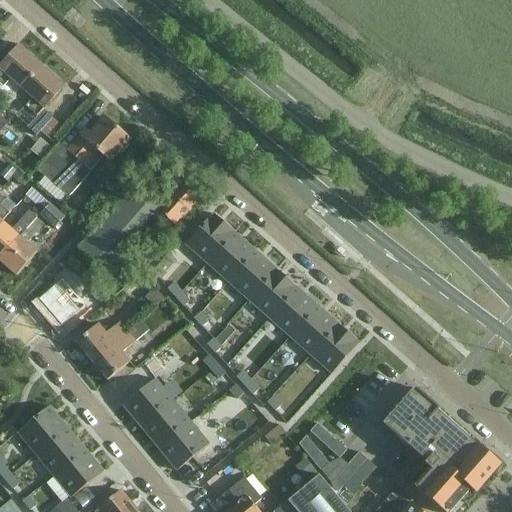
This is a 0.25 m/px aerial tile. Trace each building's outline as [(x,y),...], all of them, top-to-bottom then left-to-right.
[(22,88),(41,67),(18,47),(0,67),(0,83),(3,87),(11,78),(22,88)] [(41,67),(22,88),(34,98),(28,104),(26,107),(37,117),(27,128),(36,136),(52,118),(43,110),(64,87),(41,67)] [(110,162),(129,140),(104,119),(89,136),(84,132),(67,152),(58,144),(36,170),(68,198),(104,156),(110,162)] [(56,124),(51,130),(57,135),(62,129),(56,124)] [(41,140),(36,146),(45,153),(50,147),(41,140)] [(9,167),(1,176),(8,182),(13,177),(16,173),(9,167)] [(16,173),(13,177),(23,186),(29,179),(19,170),(16,173)] [(39,174),(31,182),(53,202),(60,194),(39,174)] [(175,227),(198,201),(180,185),(158,209),(134,188),(79,249),(111,278),(159,224),(165,218),(175,227)] [(0,195),(0,226),(3,223),(2,223),(10,214),(0,206),(5,201),(0,195)] [(39,216),(49,205),(50,205),(41,198),(31,210),(39,217),(39,216)] [(65,220),(49,205),(39,216),(56,230),(65,220)] [(0,226),(0,260),(19,238),(26,230),(36,219),(28,213),(12,231),(3,223),(0,226)] [(213,214),(186,245),(207,264),(235,233),(226,225),(213,214)] [(37,218),(36,219),(26,230),(34,237),(45,224),(37,218)] [(19,238),(0,260),(0,262),(17,277),(37,254),(27,245),(34,237),(26,230),(19,238)] [(235,233),(207,264),(228,283),(255,251),(245,242),(235,233)] [(255,251),(228,283),(248,301),(276,270),(275,269),(256,253),(255,251)] [(276,270),(248,301),(269,319),(297,288),(294,286),(276,270)] [(63,279),(39,300),(50,313),(84,285),(78,279),(69,287),(63,279)] [(84,285),(50,313),(62,327),(87,307),(80,299),(89,291),(84,285)] [(173,285),(167,290),(175,299),(181,294),(173,285)] [(297,288),(269,319),(290,337),(317,306),(306,297),(297,288)] [(156,289),(145,298),(154,308),(165,299),(156,289)] [(181,294),(175,299),(183,308),(189,303),(181,294)] [(317,306),(290,337),(310,356),(338,325),(325,313),(317,306)] [(130,328),(139,340),(150,331),(141,319),(130,328)] [(76,344),(92,362),(127,332),(119,323),(105,334),(97,325),(76,344)] [(338,325),(310,356),(332,375),(359,344),(356,341),(344,330),(338,325)] [(210,326),(204,332),(212,341),(218,335),(210,326)] [(127,332),(92,362),(108,381),(129,363),(121,353),(135,342),(127,332)] [(218,335),(212,341),(220,350),(226,344),(218,335)] [(210,356),(203,361),(212,370),(218,365),(210,356)] [(218,365),(212,370),(220,379),(226,374),(218,365)] [(247,368),(241,373),(249,382),(255,377),(247,368)] [(255,377),(249,382),(257,391),(263,386),(255,377)] [(156,380),(124,406),(131,415),(142,428),(174,402),(169,396),(163,389),(156,380)] [(236,386),(230,391),(238,400),(244,395),(236,386)] [(415,389),(384,425),(427,463),(425,465),(431,470),(416,487),(443,511),(450,511),(470,490),(476,495),(501,466),(473,441),(472,442),(441,414),(442,413),(415,389)] [(273,397),(267,403),(275,412),(281,406),(273,397)] [(174,402),(142,428),(148,435),(157,447),(159,449),(191,423),(174,402)] [(50,407),(18,433),(36,455),(68,429),(61,421),(50,407)] [(0,439),(7,443),(16,427),(0,418),(0,439)] [(191,423),(159,449),(174,467),(177,472),(210,445),(191,423)] [(317,424),(310,432),(339,460),(346,452),(339,445),(317,424)] [(279,426),(265,437),(271,445),(286,434),(279,426)] [(68,429),(36,455),(54,477),(86,450),(72,433),(68,429)] [(306,436),(299,444),(321,471),(329,464),(306,436)] [(86,450),(54,477),(72,499),(104,472),(88,452),(86,450)] [(245,453),(236,461),(241,467),(251,459),(245,453)] [(358,453),(331,485),(338,494),(367,461),(358,453)] [(307,458),(297,466),(309,479),(318,471),(307,458)] [(4,466),(0,469),(0,474),(5,481),(12,476),(4,466)] [(12,476),(5,481),(13,490),(19,485),(12,476)] [(349,511),(319,476),(284,505),(289,511),(349,511)] [(245,479),(211,506),(214,511),(258,511),(250,501),(258,495),(245,479)] [(347,488),(339,496),(350,509),(357,501),(347,488)] [(421,511),(396,490),(385,503),(394,511),(421,511)] [(130,511),(135,508),(121,492),(96,511),(130,511)] [(29,497),(23,502),(31,511),(37,506),(29,497)]
